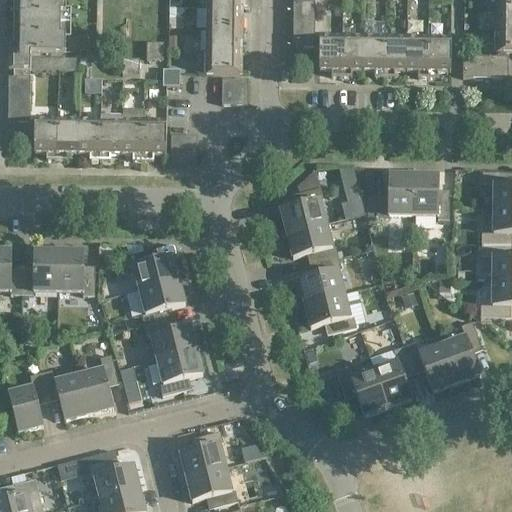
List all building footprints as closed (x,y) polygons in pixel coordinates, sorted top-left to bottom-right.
[(9,0),(9,3),(14,3),(14,46),(9,46),(9,55),(13,55),(14,61),(8,61),(8,73),(13,72),(13,81),(8,81),(7,126),(29,127),(30,73),(76,74),(76,62),(30,61),(30,55),(65,56),(65,36),(61,36),(61,15),(65,15),(65,0),(9,0)] [(242,0),(206,0),(206,11),(243,12),(242,0)] [(296,0),(297,6),(293,6),(292,51),(314,52),(314,6),(314,0),(296,0)] [(511,0),(495,0),(495,11),(511,11),(511,0)] [(243,12),(206,11),(206,33),(242,34),(243,12)] [(511,11),(495,11),(495,33),(511,32),(511,11)] [(511,32),(495,33),(495,55),(508,56),(511,56),(511,32)] [(242,34),(206,33),(206,55),(242,56),(242,34)] [(342,37),(319,37),(319,74),(331,73),(331,81),(342,81),(342,37)] [(364,38),(342,37),(342,81),(352,81),(352,74),(363,74),(364,38)] [(385,38),(364,38),(363,74),(374,74),(374,81),(385,81),(385,38)] [(406,38),(385,38),(385,81),(395,81),(395,74),(406,74),(406,38)] [(428,38),(406,38),(406,74),(417,75),(417,81),(428,81),(428,38)] [(451,38),(428,38),(428,81),(438,81),(438,75),(450,75),(451,38)] [(146,46),(146,63),(155,63),(155,46),(146,46)] [(163,46),(155,46),(155,63),(163,63),(163,46)] [(242,56),(206,55),(205,77),(242,78),(242,56)] [(463,60),(462,81),(508,82),(508,61),(463,60)] [(139,62),(122,62),(122,70),(139,71),(139,62)] [(139,71),(122,70),(122,79),(139,79),(139,71)] [(170,72),(168,72),(162,72),(162,89),(171,89),(170,72)] [(179,73),(170,72),(171,89),(179,90),(179,73)] [(222,85),(221,100),(222,104),(221,108),(234,108),(235,82),(222,82),(222,85)] [(248,82),(235,82),(234,108),(247,108),(248,82)] [(34,120),(34,126),(34,157),(46,157),(46,163),(56,163),(57,121),(34,120)] [(78,121),(57,121),(56,163),(67,163),(67,157),(78,157),(78,121)] [(100,121),(78,121),(78,157),(89,157),(89,163),(100,163),(100,121)] [(122,121),(100,121),(100,163),(110,164),(110,157),(122,158),(122,121)] [(144,122),(122,121),(122,158),(133,158),(133,164),(143,164),(144,122)] [(166,122),(144,122),(143,164),(154,164),(154,158),(165,159),(166,122)] [(189,139),(171,139),(171,152),(196,152),(197,139),(189,139)] [(196,152),(171,152),(170,165),(196,165),(196,152)] [(352,171),(338,171),(346,204),(359,201),(352,171)] [(493,187),(493,212),(511,212),(511,187),(507,188),(507,176),(482,176),(482,187),(493,187)] [(388,179),(388,193),(376,193),(376,198),(367,198),(366,223),(387,223),(387,219),(413,220),(413,179),(388,179)] [(438,179),(413,179),(413,220),(438,220),(438,224),(449,224),(449,199),(438,199),(438,179)] [(280,213),(286,238),(326,228),(319,203),(323,203),(320,192),(296,198),(299,209),(280,213)] [(511,212),(493,212),(493,238),(481,237),(481,248),(506,249),(506,238),(511,237),(511,212)] [(332,252),(326,228),(286,238),(292,262),(311,257),(314,268),(338,262),(335,251),(332,252)] [(172,260),(153,265),(150,254),(147,254),(145,247),(127,247),(130,259),(126,260),(129,271),(132,270),(139,294),(178,284),(172,260)] [(506,249),(481,248),(481,260),(492,260),(492,285),(511,285),(511,260),(506,260),(506,249)] [(10,299),(22,299),(22,274),(11,274),(11,254),(0,254),(0,295),(10,295),(10,299)] [(33,274),(22,274),(22,299),(33,299),(33,296),(58,296),(58,255),(33,255),(33,274)] [(83,256),(58,255),(58,296),(83,296),(83,300),(94,300),(94,275),(83,275),(83,256)] [(341,273),(338,262),(314,268),(317,279),(298,284),(304,308),(343,298),(337,274),(341,273)] [(184,308),(178,284),(139,294),(145,318),(141,319),(144,330),(168,324),(165,313),(184,308)] [(439,285),(438,294),(449,294),(449,286),(439,285)] [(511,285),(492,285),(492,309),(480,309),(480,321),(505,321),(505,310),(511,310),(511,285)] [(412,296),(401,300),(404,309),(415,305),(412,296)] [(350,322),(343,298),(304,308),(310,332),(329,327),(332,338),(356,332),(353,321),(350,322)] [(171,335),(168,324),(144,330),(147,341),(150,340),(156,364),(196,354),(190,330),(171,335)] [(465,340),(441,349),(455,387),(479,379),(470,353),(480,349),(472,326),(461,330),(465,340)] [(414,347),(404,350),(412,374),(422,370),(432,396),(455,387),(441,349),(418,358),(414,347)] [(412,374),(404,350),(393,354),(397,365),(373,374),(387,412),(411,403),(402,378),(412,374)] [(312,353),(305,356),(309,366),(316,364),(312,353)] [(202,379),(196,354),(156,364),(163,389),(159,389),(162,400),(186,394),(183,383),(202,379)] [(103,373),(78,379),(88,419),(113,413),(106,386),(117,383),(111,359),(100,362),(103,373)] [(364,420),(387,412),(373,374),(350,382),(346,371),(335,375),(344,399),(354,395),(364,420)] [(51,374),(41,377),(47,401),(57,399),(64,425),(88,419),(78,379),(54,386),(51,374)] [(47,401),(41,377),(30,380),(33,391),(8,397),(18,437),(43,431),(36,404),(47,401)] [(179,457),(185,482),(225,472),(219,447),(222,446),(220,435),(195,441),(198,452),(179,457)] [(93,479),(99,503),(139,493),(133,469),(120,472),(117,461),(87,469),(90,480),(93,479)] [(231,496),(225,472),(185,482),(192,506),(210,501),(213,511),(237,506),(235,495),(231,496)] [(0,511),(41,511),(35,483),(11,490),(13,501),(0,503),(0,511)] [(143,511),(139,493),(99,503),(101,511),(143,511)]
